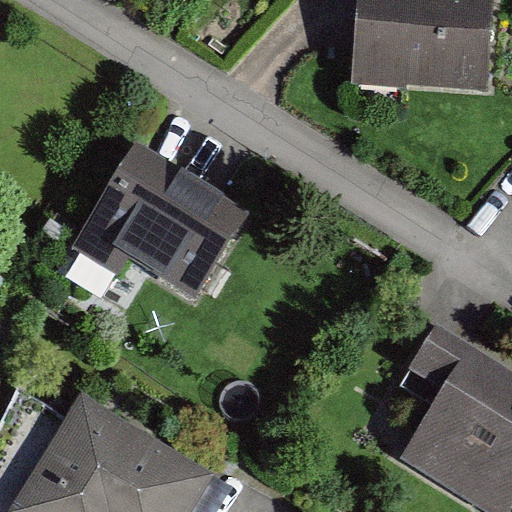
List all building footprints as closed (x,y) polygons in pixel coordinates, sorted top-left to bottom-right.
[(362,0),(357,90),(490,98),(496,0),(362,0)] [(252,222),(139,151),(75,254),(121,283),(132,265),(198,306),(252,222)] [(439,412),(472,357),(437,336),(403,391),(439,412)] [(511,511),(511,381),(472,357),(439,412),(406,464),(485,511),(511,511)] [(0,511),(15,511),(69,428),(21,396),(0,436),(0,511)] [(196,511),(212,487),(85,404),(69,428),(15,511),(196,511)]
